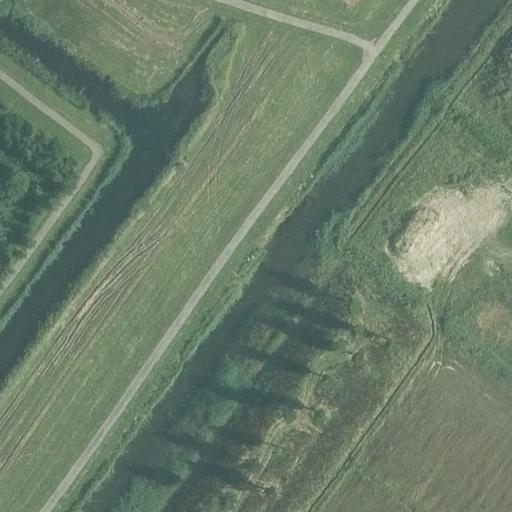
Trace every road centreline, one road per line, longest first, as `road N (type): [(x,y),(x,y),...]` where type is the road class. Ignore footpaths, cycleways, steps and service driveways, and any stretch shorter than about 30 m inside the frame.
road 1 (track): [(40,511),(412,0)]
road 2 (track): [(387,325),(311,368),(304,414),(275,427),(234,511)]
